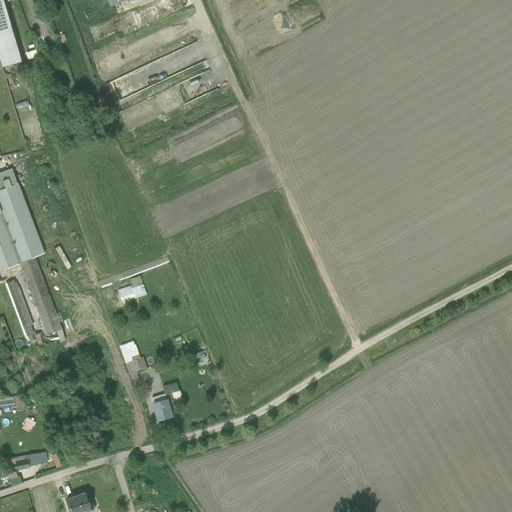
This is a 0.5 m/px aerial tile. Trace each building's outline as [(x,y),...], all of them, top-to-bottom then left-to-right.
[(0,0),(0,60),(2,67),(21,61),(3,1),(3,0),(0,0)] [(30,0),(36,14),(45,11),(40,0),(30,0)] [(159,18),(160,25),(172,24),(171,17),(159,18)] [(146,32),(141,35),(145,44),(151,41),(146,32)] [(35,48),(45,45),(42,38),(33,41),(35,48)] [(27,59),(37,56),(36,50),(25,53),(27,59)] [(223,136),(232,128),(229,124),(220,131),(223,136)] [(0,269),(19,262),(34,256),(44,252),(18,182),(17,183),(11,168),(0,171),(0,269)] [(66,265),(69,263),(56,242),(53,244),(66,265)] [(62,328),(34,256),(19,262),(46,335),(47,334),(51,345),(65,340),(61,329),(62,328)] [(131,285),(117,290),(122,303),(146,294),(140,276),(129,279),(131,285)] [(7,282),(27,336),(28,335),(29,336),(34,334),(31,325),(32,324),(27,309),(25,310),(23,304),(25,303),(16,281),(14,281),(14,280),(7,282)] [(38,333),(34,334),(38,345),(42,344),(38,333)] [(132,341),(119,346),(130,374),(132,374),(136,372),(147,369),(142,357),(140,357),(135,344),(134,344),(132,341)] [(190,362),(204,357),(202,351),(188,356),(190,362)] [(140,383),(136,372),(132,374),(135,384),(140,383)] [(151,402),(157,421),(172,416),(171,412),(177,410),(175,404),(183,402),(180,390),(178,391),(175,383),(162,386),(164,393),(151,397),(153,402),(151,402)] [(0,407),(24,405),(23,395),(0,397),(0,407)] [(17,471),(29,468),(28,459),(15,462),(17,471)] [(65,498),(69,511),(90,511),(93,511),(92,510),(95,510),(91,499),(89,500),(85,491),(65,498)]
